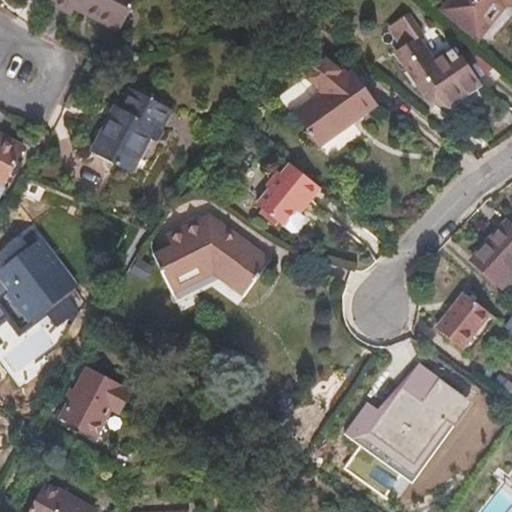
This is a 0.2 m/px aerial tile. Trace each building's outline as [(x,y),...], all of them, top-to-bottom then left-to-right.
[(55,0),(54,4),(74,14),(78,9),(123,32),(138,0),(55,0)] [(511,0),(454,0),(445,11),(481,40),(510,5),(511,5),(511,0)] [(432,102),(442,96),(451,109),(484,86),(465,58),(460,61),(455,54),(448,59),(444,53),(434,59),(423,43),(426,40),(411,17),(392,30),(405,48),(398,53),(407,67),(411,65),(425,85),(422,87),(432,102)] [(355,72),(350,76),(322,54),(304,76),(326,93),(299,112),(322,146),(378,106),(355,72)] [(174,108),(132,89),(123,110),(116,107),(93,154),(134,173),(150,140),(157,143),(162,142),(167,132),(164,130),(174,108)] [(26,149),(0,135),(0,199),(2,198),(26,149)] [(306,211),(323,190),(294,168),(284,181),(280,179),(269,193),(273,196),(261,212),(285,230),(302,209),(306,211)] [(510,286),(511,284),(511,221),(511,220),(474,262),(495,281),(500,276),(510,286)] [(272,263),(240,239),(235,246),(221,235),(208,241),(205,233),(158,257),(176,293),(217,273),(248,296),(272,263)] [(0,265),(0,302),(16,327),(74,289),(42,239),(0,265)] [(154,271),(143,264),(134,276),(146,283),(154,271)] [(465,352),(466,352),(494,319),(495,318),(469,296),(457,310),(449,318),(440,330),(465,352)] [(0,302),(0,329),(4,335),(16,327),(0,302)] [(444,314),(449,318),(457,310),(452,305),(444,314)] [(494,319),(466,352),(482,366),(510,333),(494,319)] [(438,380),(417,365),(351,440),(412,483),(453,425),(447,421),(415,466),(369,434),(400,390),(420,404),(438,380)] [(126,391),(89,371),(77,393),(73,391),(70,397),(74,400),(64,419),(100,438),(114,411),(121,414),(133,391),(128,388),(126,391)] [(457,427),(473,404),(438,380),(420,404),(400,390),(369,434),(415,466),(447,421),(457,427)] [(34,511),(101,511),(50,483),(34,511)]
